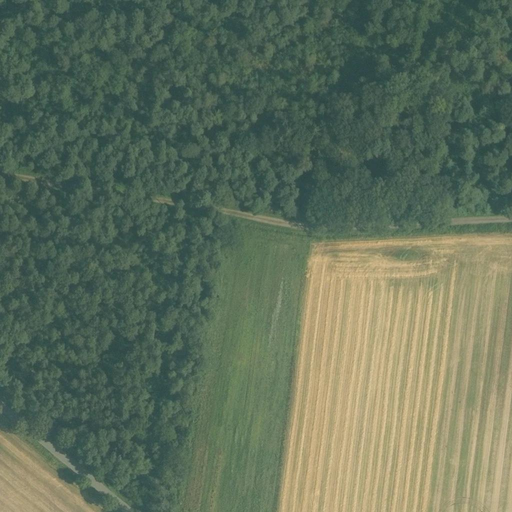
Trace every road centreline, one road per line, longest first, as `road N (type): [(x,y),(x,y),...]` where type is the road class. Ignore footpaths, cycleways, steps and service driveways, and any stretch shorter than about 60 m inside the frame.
road 1 (track): [(0,174),(323,231),(511,222)]
road 2 (tertiary): [(127,511),(0,407)]
